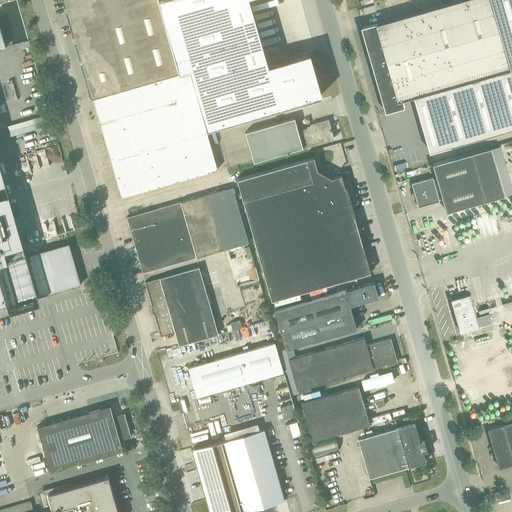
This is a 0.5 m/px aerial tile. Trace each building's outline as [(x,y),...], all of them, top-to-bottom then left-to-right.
[(92,99),(96,114),(192,84),(188,72),(180,75),(157,0),(63,0),(92,98),(91,99),(92,99)] [(188,72),(192,84),(204,129),(322,95),(309,53),(268,65),(248,0),(157,0),(180,75),(188,72)] [(378,22),(362,27),(387,112),(406,106),(404,99),(415,96),(431,151),(511,127),(511,0),(458,0),(378,23),(378,22)] [(375,5),(363,8),(365,15),(377,11),(375,5)] [(96,114),(110,160),(205,132),(204,129),(192,84),(96,114)] [(294,119),(244,133),(253,163),(302,149),(302,148),(306,147),(332,140),(330,131),(331,131),(330,129),(327,120),(311,125),(306,127),(306,129),(297,131),(294,119)] [(216,170),(205,132),(110,160),(120,197),(216,170)] [(433,177),(412,183),(419,207),(440,201),(439,199),(443,198),(447,212),(506,195),(492,147),(433,164),(437,178),(434,179),(433,177)] [(257,252),(356,224),(354,217),(346,189),(344,189),(342,182),(333,177),(331,178),(316,170),(313,157),(235,180),(235,181),(236,180),(242,201),(241,201),(242,201),(257,252)] [(0,307),(6,306),(8,311),(38,302),(37,297),(80,285),(68,243),(22,256),(0,178),(0,307)] [(224,189),(126,217),(142,273),(240,245),(247,243),(232,187),(224,189)] [(369,273),(356,224),(257,252),(271,301),(369,273)] [(174,332),(178,345),(218,334),(208,300),(201,277),(198,267),(145,282),(150,299),(150,300),(160,336),(174,332)] [(320,339),(356,329),(350,306),(368,300),(378,298),(374,282),(320,298),(310,300),(274,311),(285,349),(320,339)] [(452,301),(451,301),(452,301),(455,309),(459,308),(460,312),(456,313),(461,332),(480,327),(480,326),(491,322),(488,311),(477,314),(471,293),(457,297),(456,296),(456,297),(456,298),(452,299),(452,301)] [(298,393),(309,390),(309,387),(320,384),(396,362),(396,361),(395,361),(389,339),(366,346),(364,337),(320,350),(288,359),(298,393)] [(187,367),(196,397),(283,372),(275,342),(187,367)] [(306,422),(364,405),(358,386),(320,397),(301,403),(306,422)] [(306,422),(312,441),(369,425),(364,405),(306,422)] [(130,436),(123,413),(112,416),(109,406),(36,426),(49,471),(122,450),(119,440),(130,436)] [(511,421),(489,428),(500,467),(511,463),(511,421)] [(414,422),(357,439),(369,478),(425,461),(421,449),(423,448),(422,444),(420,444),(414,422)] [(196,462),(200,477),(210,511),(243,511),(284,500),(263,429),(211,445),(211,444),(211,443),(192,448),(196,462)] [(335,438),(308,444),(312,458),(339,451),(335,438)] [(44,511),(117,511),(107,477),(72,487),(40,496),(44,511)] [(506,489),(494,493),(496,499),(508,496),(506,489)]
